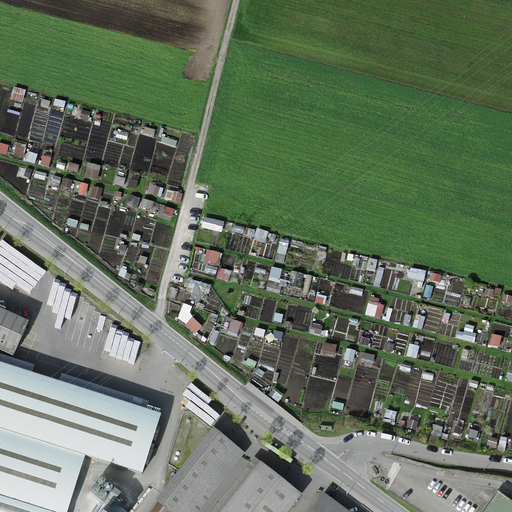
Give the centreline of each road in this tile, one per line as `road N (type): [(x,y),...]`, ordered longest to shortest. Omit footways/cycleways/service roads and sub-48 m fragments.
road 1 (primary): [(0,203),(333,467)]
road 2 (track): [(237,0),(190,186)]
road 3 (residential): [(333,467),(363,447),(387,444),(511,469)]
